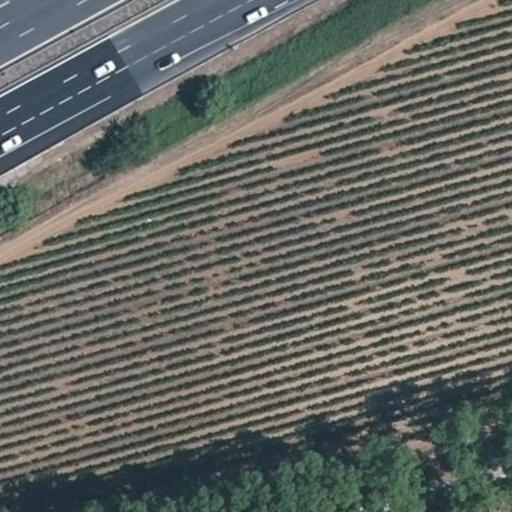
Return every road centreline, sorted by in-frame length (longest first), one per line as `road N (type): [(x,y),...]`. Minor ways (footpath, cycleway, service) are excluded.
road 1 (track): [(469,0),(0,245)]
road 2 (motorway): [(0,131),(235,0)]
